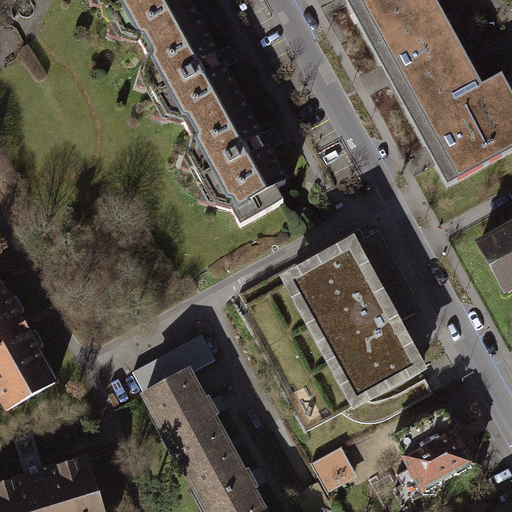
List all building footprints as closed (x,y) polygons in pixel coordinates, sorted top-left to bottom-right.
[(112,0),(135,41),(140,42),(150,60),(149,65),(181,124),(186,124),(195,141),(193,147),(226,207),(232,208),(243,228),(262,218),(254,205),(289,186),(187,0),(112,0)] [(344,0),(447,187),(511,152),(511,97),(501,78),(481,88),(432,0),(344,0)] [(511,224),(477,244),(506,297),(511,294),(511,224)] [(430,376),(356,241),(278,282),(352,418),(430,376)] [(0,284),(0,409),(5,418),(59,387),(0,284)] [(215,360),(202,336),(133,374),(145,397),(191,373),(215,360)] [(191,373),(145,397),(140,401),(200,511),(266,511),(256,494),(259,493),(249,475),(247,476),(217,421),(219,420),(209,401),(207,402),(191,373)] [(404,461),(403,462),(423,499),(477,469),(456,430),(454,431),(444,413),(393,441),(404,461)] [(342,450),(312,465),(328,495),(358,479),(342,450)] [(27,479),(0,487),(0,511),(103,511),(88,461),(39,476),(42,486),(30,490),(27,479)]
